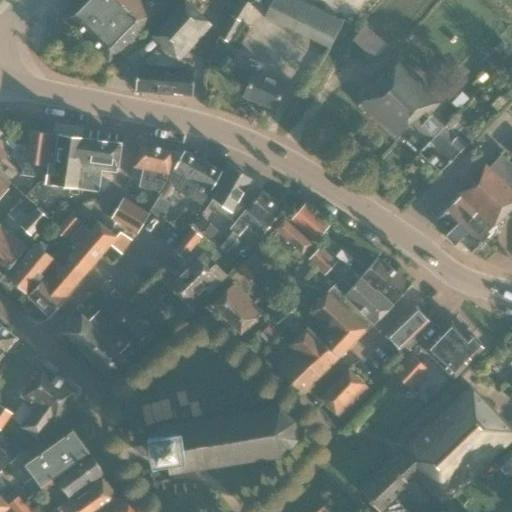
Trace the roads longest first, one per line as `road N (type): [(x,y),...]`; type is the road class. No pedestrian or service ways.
road 1 (primary): [(444,266),(253,141),(175,116),(38,92),(0,76)]
road 2 (residential): [(305,402),(444,266)]
road 3 (residential): [(157,238),(120,278),(102,272),(42,338)]
